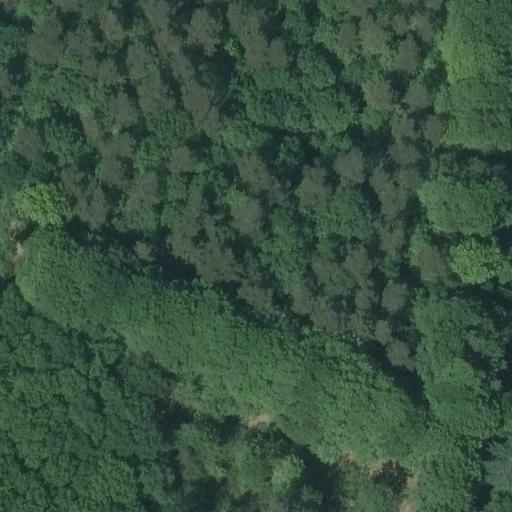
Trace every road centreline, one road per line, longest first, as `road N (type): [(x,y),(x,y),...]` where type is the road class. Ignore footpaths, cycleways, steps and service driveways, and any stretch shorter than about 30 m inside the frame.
road 1 (track): [(0,238),(511,459)]
road 2 (track): [(497,0),(457,511)]
